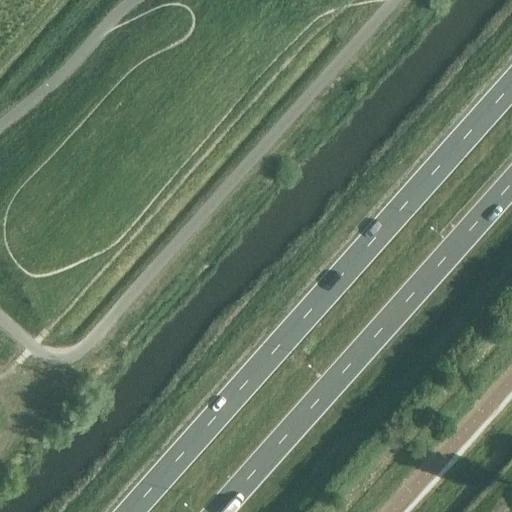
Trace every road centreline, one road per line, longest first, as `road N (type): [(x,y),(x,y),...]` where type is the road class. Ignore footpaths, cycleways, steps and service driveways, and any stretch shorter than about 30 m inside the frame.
road 1 (trunk): [(511,85),(130,511)]
road 2 (unknown): [(353,0),(242,109),(0,378)]
road 3 (trunk): [(221,511),(511,185)]
